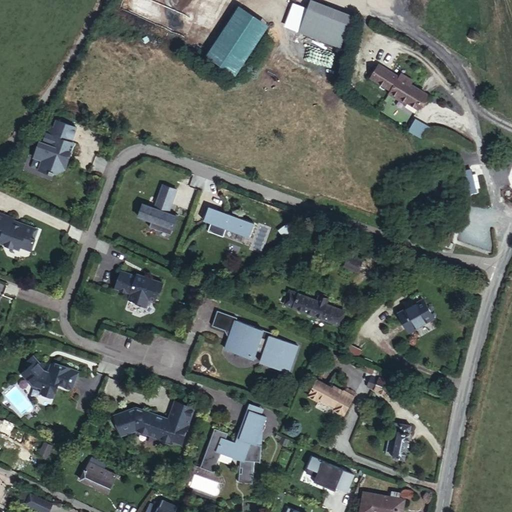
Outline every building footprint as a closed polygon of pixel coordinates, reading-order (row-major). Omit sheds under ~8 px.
[(153,0),(126,0),(123,8),(146,18),(154,0),(153,0)] [(271,26),(242,6),(208,57),(237,76),(271,26)] [(350,25),(304,7),(295,31),(341,49),(350,25)] [(476,37),(472,50),(503,61),(508,48),(476,37)] [(380,63),(370,78),(390,90),(387,93),(406,104),(407,101),(419,108),(428,93),(412,83),(414,79),(401,72),(399,75),(380,63)] [(414,116),(407,129),(423,137),(430,124),(414,116)] [(45,140),(41,139),(35,156),(43,158),(40,167),(55,173),(56,171),(58,171),(66,167),(69,159),(67,155),(69,150),(72,151),(76,141),(72,140),(77,125),(57,118),(54,125),(52,132),(48,131),(45,140)] [(473,169),(462,171),(467,192),(477,189),(473,169)] [(176,187),(162,182),(157,196),(154,205),(143,201),(138,214),(151,219),(149,225),(150,225),(150,223),(170,231),(169,232),(170,233),(177,212),(168,209),(176,187)] [(252,221),(208,205),(203,218),(247,234),(252,221)] [(11,214),(0,210),(0,239),(1,240),(1,241),(21,248),(22,245),(33,249),(41,228),(22,221),(21,224),(9,219),(11,214)] [(17,217),(11,214),(9,219),(21,224),(22,221),(17,219),(17,217)] [(150,223),(150,225),(169,232),(170,231),(150,223)] [(348,254),(342,267),(357,273),(363,259),(348,254)] [(136,274),(121,269),(115,287),(130,292),(129,297),(136,300),(136,301),(147,305),(149,298),(155,300),(157,293),(159,293),(163,281),(137,272),(136,274)] [(287,289),(282,302),(336,324),(341,312),(323,304),(325,298),(316,294),(314,300),(287,289)] [(433,318),(423,302),(399,317),(410,334),(433,318)] [(261,362),(289,372),(299,345),(271,335),(269,339),(261,336),(264,329),(236,319),(237,317),(217,310),(211,325),(224,329),(227,331),(230,335),(228,338),(225,348),(246,355),(249,354),(250,356),(254,354),(253,352),(256,351),(256,349),(264,352),(261,362)] [(351,337),(345,350),(359,356),(365,343),(351,337)] [(73,387),(79,368),(55,360),(51,361),(49,367),(45,366),(44,365),(45,361),(41,360),(40,361),(33,353),(26,359),(29,364),(21,371),(32,384),(41,387),(41,390),(42,392),(51,396),(54,394),(57,385),(68,389),(73,387)] [(375,389),(380,378),(374,376),(369,387),(375,389)] [(380,378),(375,389),(400,400),(405,387),(380,377),(380,378)] [(344,415),(355,397),(345,391),(345,392),(343,394),(334,389),(319,381),(309,397),(319,402),(320,399),(335,407),(334,410),(344,415)] [(135,406),(113,415),(121,435),(136,429),(158,437),(160,440),(169,443),(170,440),(180,443),(193,406),(173,399),(167,417),(135,406)] [(249,409),(261,413),(263,406),(248,401),(235,441),(238,442),(249,409)] [(227,431),(213,426),(200,465),(213,470),(220,450),(233,455),(233,458),(240,459),(239,481),(253,482),(254,460),(260,460),(261,443),(256,441),(263,422),(265,414),(261,413),(249,409),(238,442),(235,441),(225,437),(227,431)] [(365,410),(363,419),(383,424),(384,415),(365,410)] [(0,417),(0,429),(11,434),(16,425),(17,422),(6,417),(4,419),(3,419),(0,417)] [(415,429),(397,422),(394,431),(401,433),(398,443),(393,456),(393,457),(404,461),(415,429)] [(393,456),(398,443),(391,440),(386,454),(393,456)] [(106,465),(92,458),(90,461),(99,465),(105,468),(106,465)] [(99,465),(90,461),(81,480),(98,488),(102,478),(95,474),(99,465)] [(118,474),(105,468),(99,465),(95,474),(102,478),(98,488),(109,493),(118,474)] [(26,497),(29,493),(21,489),(16,499),(24,502),(24,500),(20,498),(22,495),(26,497)] [(390,498),(400,500),(401,493),(391,492),(390,498)] [(22,495),(20,498),(24,500),(47,510),(50,503),(29,493),(26,497),(22,495)] [(390,498),(364,493),(361,511),(402,511),(404,500),(400,500),(390,498)] [(147,499),(142,510),(145,511),(172,511),(175,506),(162,498),(158,505),(147,499)] [(46,511),(47,510),(24,500),(24,502),(42,511),(46,511)]
